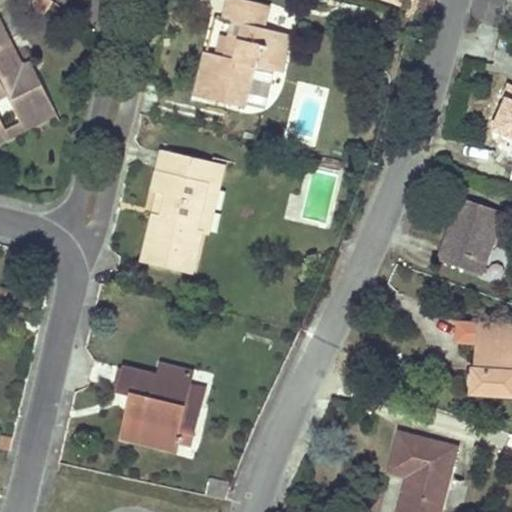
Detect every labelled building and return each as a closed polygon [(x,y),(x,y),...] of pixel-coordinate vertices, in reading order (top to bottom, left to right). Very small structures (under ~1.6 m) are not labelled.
[(196,99),(242,110),(253,68),(281,74),(289,38),(262,31),(268,7),(238,0),(230,0),(224,24),(244,28),(241,41),(230,39),(225,59),(207,54),(196,99)] [(0,100),(7,98),(20,126),(52,111),(30,66),(22,70),(14,73),(2,49),(10,46),(0,25),(0,100)] [(14,73),(22,70),(10,46),(2,49),(14,73)] [(0,144),(56,119),(52,111),(20,126),(7,98),(0,100),(0,144)] [(162,218),(158,217),(154,216),(142,264),(192,276),(202,233),(198,232),(214,165),(163,153),(153,194),(158,195),(167,197),(162,218)] [(209,235),(225,167),(214,165),(198,232),(202,233),(209,235)] [(338,231),(352,178),(306,166),(299,193),(291,191),(284,217),(338,231)] [(167,197),(158,195),(154,216),(158,217),(162,218),(167,197)] [(504,213),(462,198),(453,223),(457,225),(449,247),(445,246),(440,261),(483,275),(504,213)] [(453,223),(445,246),(449,247),(457,225),(453,223)] [(511,328),(458,324),(456,342),(475,343),(473,363),(481,364),(481,373),(473,372),(471,395),(511,398),(511,328)] [(481,373),(481,364),(473,363),(473,372),(481,373)] [(189,447),(199,407),(182,403),(186,387),(190,374),(159,366),(157,379),(124,371),(118,394),(131,398),(137,399),(135,408),(129,407),(121,439),(173,453),(176,444),(189,447)] [(182,403),(199,407),(202,391),(186,387),(182,403)] [(137,399),(131,398),(129,407),(135,408),(137,399)] [(442,511),(459,450),(403,435),(393,473),(409,478),(416,480),(414,487),(407,486),(400,511),(442,511)] [(0,449),(8,452),(9,446),(11,440),(0,437),(0,449)] [(416,480),(409,478),(407,486),(414,487),(416,480)] [(204,497),(225,502),(231,485),(209,480),(204,497)]
